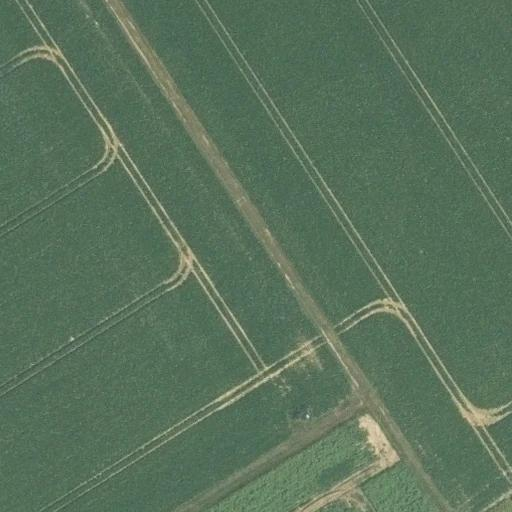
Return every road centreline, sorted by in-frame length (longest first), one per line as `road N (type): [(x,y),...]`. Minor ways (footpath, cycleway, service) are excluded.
road 1 (track): [(443,511),(112,0)]
road 2 (track): [(195,511),(369,398)]
